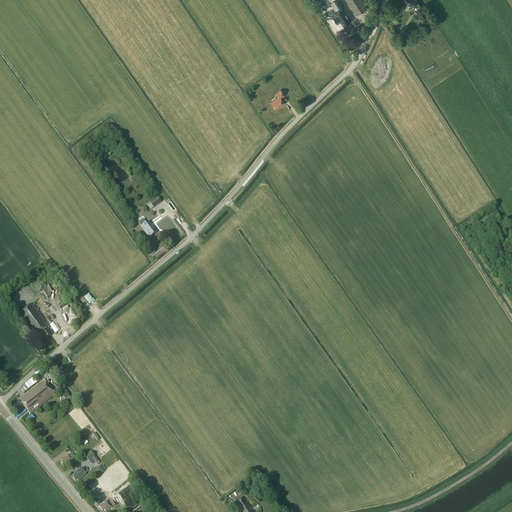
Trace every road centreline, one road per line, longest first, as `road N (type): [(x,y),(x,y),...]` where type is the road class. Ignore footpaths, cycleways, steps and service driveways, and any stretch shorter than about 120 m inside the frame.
road 1 (unclassified): [(0,404),(211,215),(343,74),(385,0)]
road 2 (secondary): [(88,511),(0,406)]
